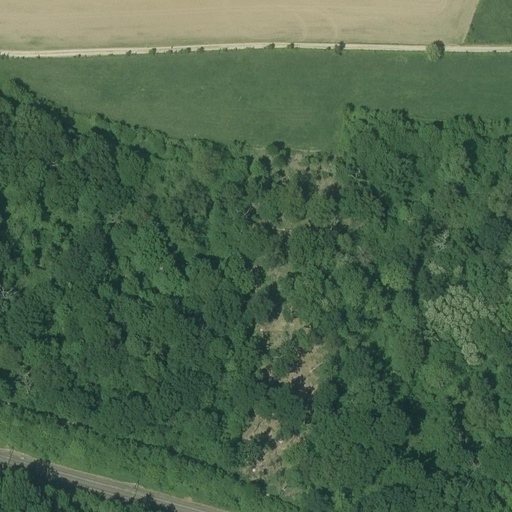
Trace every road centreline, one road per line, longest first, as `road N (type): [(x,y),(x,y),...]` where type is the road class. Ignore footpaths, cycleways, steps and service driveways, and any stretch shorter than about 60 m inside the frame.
road 1 (track): [(511,201),(418,202),(299,251),(125,278),(0,337)]
road 2 (track): [(0,53),(511,49)]
